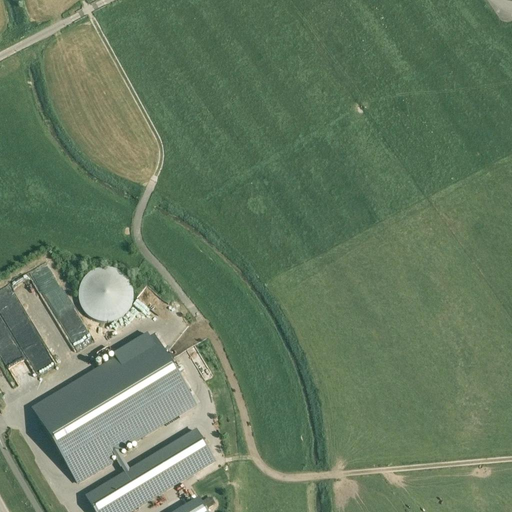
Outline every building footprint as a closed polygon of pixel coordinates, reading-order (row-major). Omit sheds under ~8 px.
[(45,257),(27,268),(40,289),(58,278),(45,257)] [(79,294),(79,300),(80,305),(82,310),(86,315),(90,319),(95,322),(100,323),(106,324),(112,324),(117,322),(122,319),(126,315),(130,310),(132,305),(133,300),(133,294),(132,288),(130,283),(126,278),(122,275),(117,272),(112,270),(106,269),(100,270),(95,272),(90,275),(86,278),(82,283),(80,288),(79,294)] [(0,284),(0,308),(17,299),(7,281),(0,284)] [(0,333),(0,341),(3,346),(13,339),(5,329),(0,333)] [(155,338),(34,411),(74,478),(75,478),(79,484),(113,464),(109,457),(195,405),(155,338)] [(197,432),(86,499),(94,511),(130,511),(214,462),(197,432)] [(209,499),(201,503),(206,511),(214,506),(209,499)] [(180,511),(206,511),(200,501),(180,511)]
